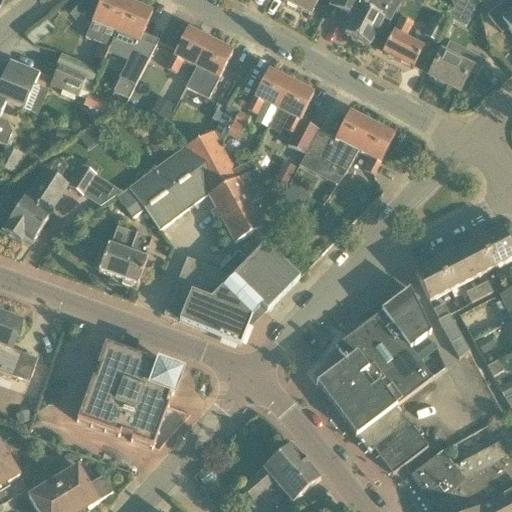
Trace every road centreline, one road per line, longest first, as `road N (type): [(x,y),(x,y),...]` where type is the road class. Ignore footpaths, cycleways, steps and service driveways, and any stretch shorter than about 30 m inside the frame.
road 1 (residential): [(466,144),(191,0)]
road 2 (residential): [(248,380),(0,281)]
road 3 (residential): [(329,290),(511,196)]
road 4 (residential): [(329,290),(466,144)]
road 5 (residential): [(364,511),(248,380)]
road 6 (residential): [(132,511),(248,380)]
road 7 (residential): [(248,380),(329,290)]
